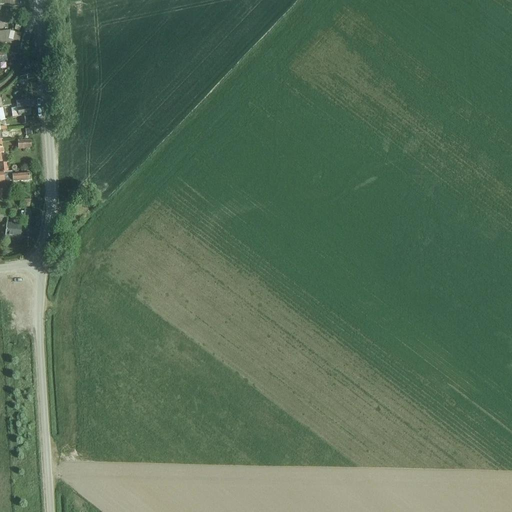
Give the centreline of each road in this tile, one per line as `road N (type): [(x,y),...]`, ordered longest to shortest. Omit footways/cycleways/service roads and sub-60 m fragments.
road 1 (unclassified): [(32,263),(47,244),(52,209),(40,9)]
road 2 (unclassified): [(51,511),(43,280),(32,263)]
